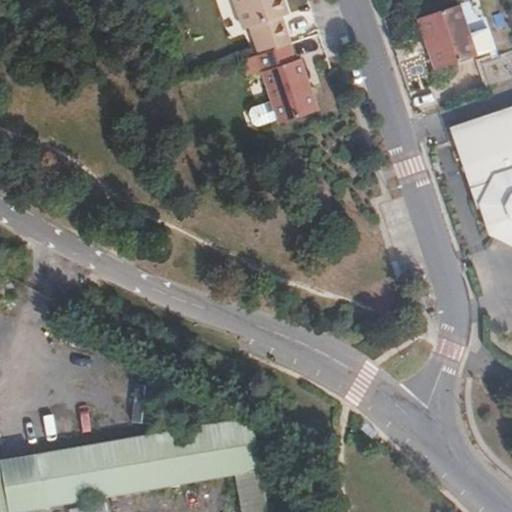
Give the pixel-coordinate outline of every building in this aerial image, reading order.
[(290,14),(285,0),(235,0),(245,28),(253,26),(262,53),(292,43),(283,16),(290,14)] [(471,36),(461,4),(420,17),(427,38),(432,36),(435,47),(430,49),(437,69),(478,56),(471,36)] [(497,49),(491,29),(471,36),(478,56),(497,49)] [(435,47),(432,36),(427,38),(430,49),(435,47)] [(320,110),(302,58),(298,60),(292,43),(262,53),(258,54),(274,99),(280,119),(282,123),(320,110)] [(280,119),(274,99),(254,106),(251,112),(255,123),(260,125),(280,119)] [(511,108),(454,127),(469,172),(478,169),(484,186),(478,193),(482,206),(490,204),(498,227),(511,236),(511,108)] [(261,474),(253,423),(35,459),(44,511),(235,479),(261,474)] [(35,511),(44,511),(35,459),(2,465),(9,511),(35,511)] [(0,511),(9,511),(2,465),(0,465),(0,511)] [(267,511),(261,474),(235,479),(241,511),(267,511)]
